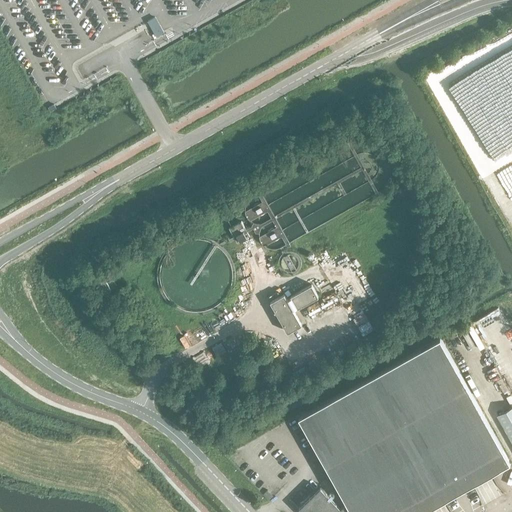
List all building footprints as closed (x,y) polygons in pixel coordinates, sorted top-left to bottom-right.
[(155,15),(147,20),(157,35),(165,29),(155,15)] [(241,220),(229,227),(237,242),(250,235),(241,220)] [(109,272),(103,275),(93,281),(101,295),(111,289),(116,286),(109,272)] [(287,332),(301,324),(293,309),(297,307),(297,308),(318,296),(311,284),(290,296),(291,297),(287,299),(284,293),(270,301),(287,332)] [(510,462),(508,460),(440,337),(299,417),(346,502),(341,507),(321,487),(299,508),(302,511),(413,511),(408,502),(436,486),(442,497),(452,491),(446,481),(455,476),(461,486),(471,481),(465,470),(483,460),(489,471),(489,470),(491,473),(510,462)] [(511,406),(497,415),(511,441),(511,406)]
